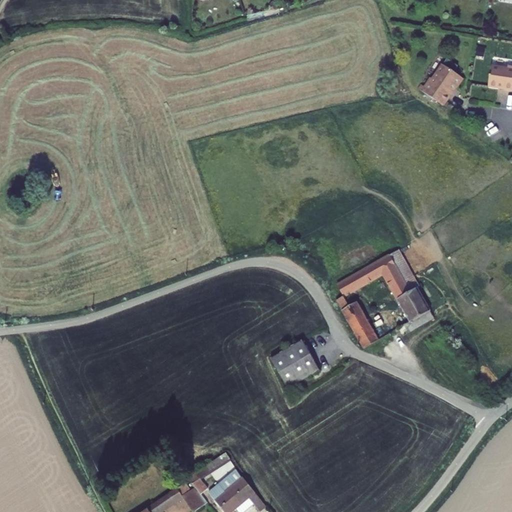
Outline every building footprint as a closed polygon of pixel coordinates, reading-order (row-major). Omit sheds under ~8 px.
[(424,87),(421,91),(443,106),(452,93),(450,92),(454,86),(456,88),(458,89),(464,79),(443,65),(433,80),(430,78),(424,87)] [(504,91),(511,92),(511,66),(508,66),(507,69),(491,67),(488,86),(505,89),(504,91)] [(398,251),(390,256),(408,293),(416,289),(417,288),(398,251)] [(365,349),(379,341),(357,303),(352,294),(383,276),(411,323),(399,330),(403,337),(434,319),(430,312),(416,289),(408,293),(390,256),(337,285),(344,297),(336,301),(365,349)] [(288,389),(320,370),(303,341),(271,359),(288,389)] [(227,454),(196,473),(200,479),(231,460),(227,454)] [(263,511),(266,509),(243,477),(214,499),(223,511),(230,511),(248,498),(259,511),(263,511)] [(191,478),(140,511),(160,511),(182,497),(188,505),(203,495),(191,478)]
